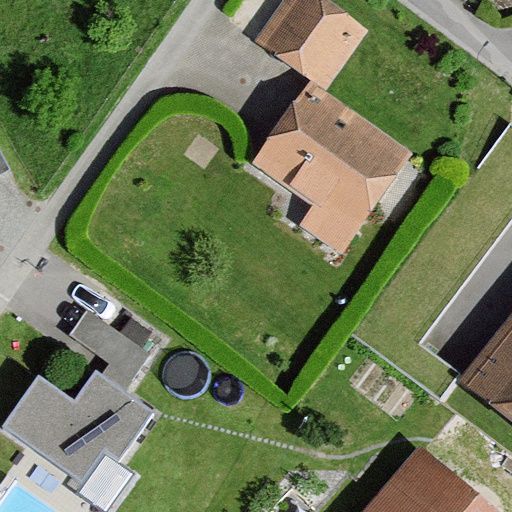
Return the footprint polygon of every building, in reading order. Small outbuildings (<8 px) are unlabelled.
[(321,0),(296,0),(260,50),(321,95),(366,33),(321,0)] [(408,160),(301,93),(252,172),(311,208),(297,231),(345,261),(408,160)] [(511,328),(463,389),(511,429),(511,328)] [(70,410),(32,384),(0,430),(0,434),(76,488),(99,455),(112,464),(147,415),(93,377),(70,410)] [(485,511),(418,453),(367,511),(485,511)]
